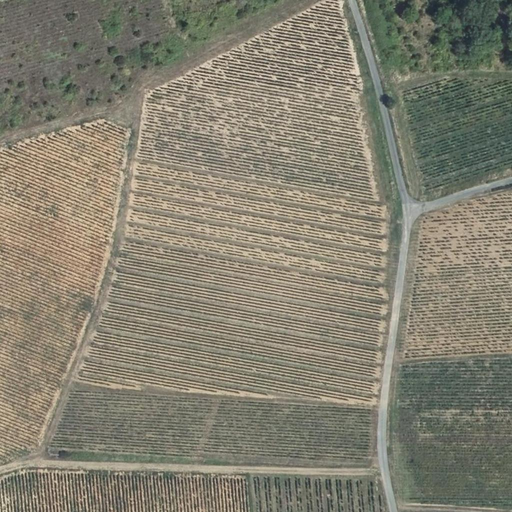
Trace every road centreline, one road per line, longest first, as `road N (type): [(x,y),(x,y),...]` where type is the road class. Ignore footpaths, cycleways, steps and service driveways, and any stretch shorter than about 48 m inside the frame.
road 1 (unclassified): [(353,0),(409,211),(383,404),(394,511)]
road 2 (track): [(0,470),(25,464),(386,473)]
